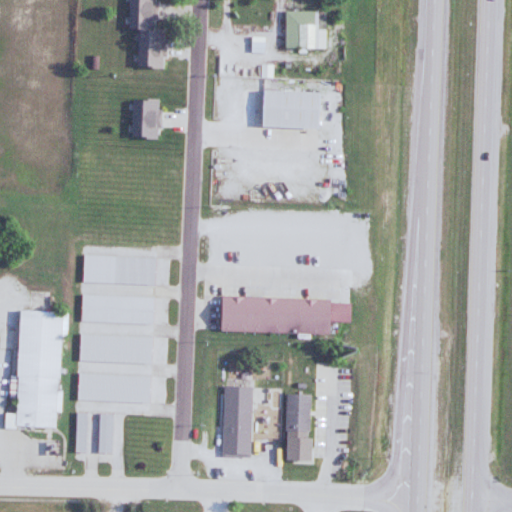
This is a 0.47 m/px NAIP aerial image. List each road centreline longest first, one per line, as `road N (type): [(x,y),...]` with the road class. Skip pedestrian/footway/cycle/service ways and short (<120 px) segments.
road 1 (trunk): [(476,505),(490,0)]
road 2 (trunk): [(432,0),(418,501)]
road 3 (residential): [(199,0),(179,488)]
road 4 (residential): [(179,488),(418,501)]
road 5 (residential): [(179,488),(0,483)]
